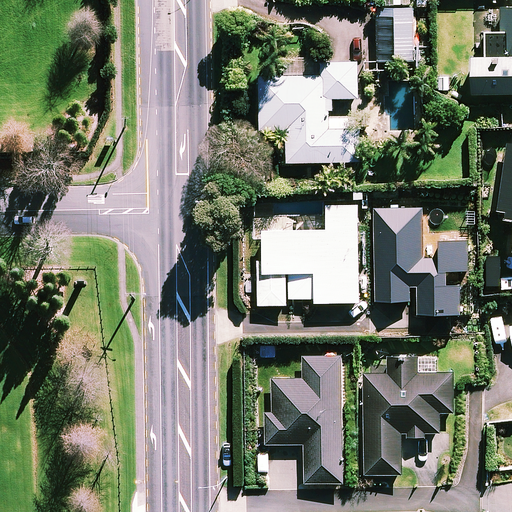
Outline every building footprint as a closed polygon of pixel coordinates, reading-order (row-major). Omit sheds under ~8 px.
[(511,6),(502,7),(502,32),(488,32),(488,55),(474,55),(475,93),(511,92),(511,6)] [(414,60),(416,9),(380,7),(378,59),(414,60)] [(360,60),(324,60),(324,77),(260,77),(260,129),(288,129),(288,161),(358,161),(358,118),(335,118),(335,98),(360,98),(360,60)] [(511,166),(506,170),(503,209),(508,210),(507,220),(511,220),(511,166)] [(361,205),(327,205),(327,230),(291,230),(264,230),(264,257),(260,257),(261,304),(290,304),(290,298),(317,298),(317,301),(361,301),(361,205)] [(345,481),(343,354),(305,355),(305,377),(274,377),(274,415),(268,415),(269,444),(307,443),(308,482),(345,481)] [(404,473),(404,436),(428,436),(428,433),(442,433),(442,412),(455,411),(455,372),(436,372),(436,356),(390,357),(390,373),(366,373),(367,474),(404,473)]
